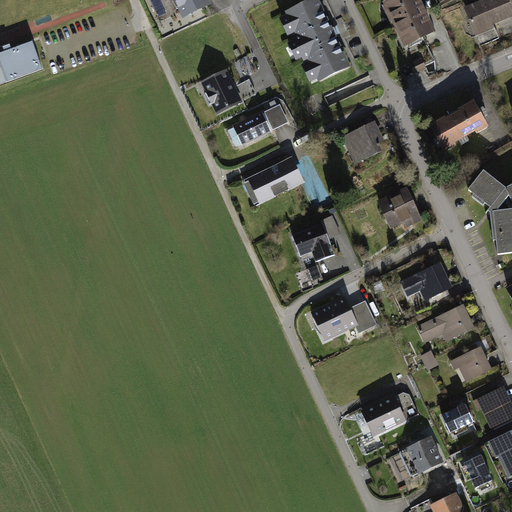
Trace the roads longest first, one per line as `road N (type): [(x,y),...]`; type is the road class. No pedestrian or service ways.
road 1 (residential): [(456,233),(309,298),(289,322),(372,511)]
road 2 (track): [(154,41),(290,331)]
road 3 (residential): [(410,109),(407,132),(456,233)]
road 4 (residential): [(456,233),(511,349)]
road 5 (residential): [(410,109),(394,97),(347,0)]
